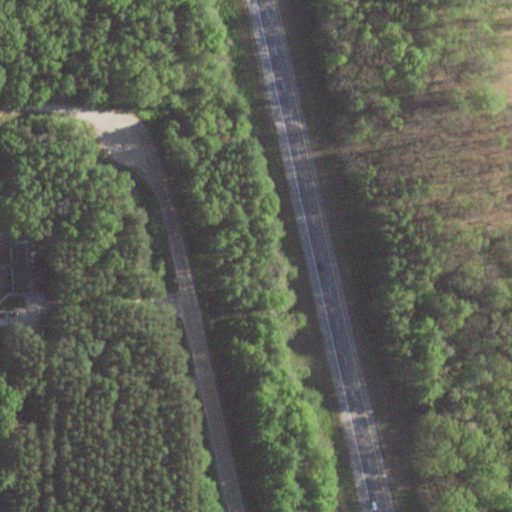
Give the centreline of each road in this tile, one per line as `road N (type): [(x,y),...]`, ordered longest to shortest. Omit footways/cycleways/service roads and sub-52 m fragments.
road 1 (residential): [(229,511),(143,141),(108,97),(13,70)]
road 2 (motorway): [(260,0),(376,511)]
